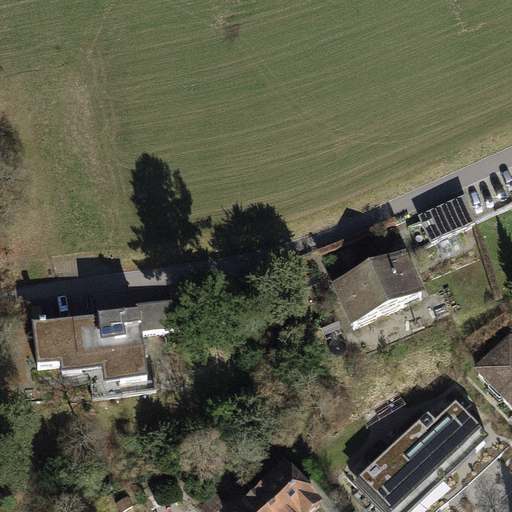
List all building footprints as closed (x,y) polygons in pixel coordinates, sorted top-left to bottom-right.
[(467,203),(422,223),(433,246),(476,227),(467,203)] [(404,259),(337,289),(356,330),(423,300),(404,259)] [(136,362),(173,357),(166,308),(132,313),(133,321),(37,335),(43,375),(67,372),(69,385),(94,382),(97,401),(141,395),(136,362)] [(511,339),(467,381),(511,428),(511,339)] [(429,415),(358,483),(385,511),(396,511),(408,502),(412,506),(454,465),(450,461),(465,447),(476,458),(492,442),(457,405),(438,424),(429,415)] [(227,443),(238,456),(255,441),(244,428),(227,443)] [(284,460),(255,485),(278,511),(311,511),(322,503),(284,460)] [(278,511),(255,485),(226,511),(227,511),(278,511)]
